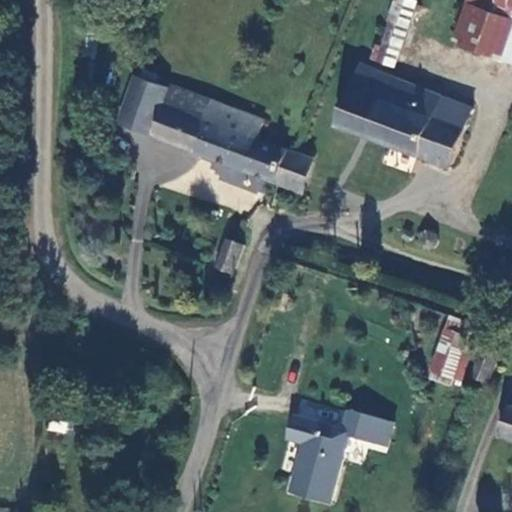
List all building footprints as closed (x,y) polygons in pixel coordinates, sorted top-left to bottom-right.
[(389,0),(373,63),(396,69),(414,0),(389,0)] [(511,0),(471,0),(469,9),(511,24),(511,0)] [(511,37),(511,24),(469,9),(456,46),(503,63),(511,37)] [(511,37),(503,63),(511,66),(511,37)] [(337,126),(450,169),(466,129),(451,123),(459,102),(361,64),(337,126)] [(121,126),(155,138),(174,83),(141,72),(121,126)] [(155,138),(284,186),(298,148),(264,137),(271,119),(174,83),(155,138)] [(474,108),(459,102),(451,123),(466,129),(474,108)] [(329,160),(298,148),(284,186),(314,198),(329,160)] [(229,241),(218,268),(235,275),(244,245),(229,241)] [(453,320),(445,342),(465,350),(474,327),(453,320)] [(465,350),(445,342),(435,371),(462,382),(474,353),(465,350)] [(490,383),(501,353),(484,346),(473,376),(490,383)] [(511,407),(503,435),(511,438),(511,407)] [(344,442),(378,453),(385,430),(349,420),(345,438),(296,424),(291,443),(304,447),(291,496),(326,506),(344,442)]
